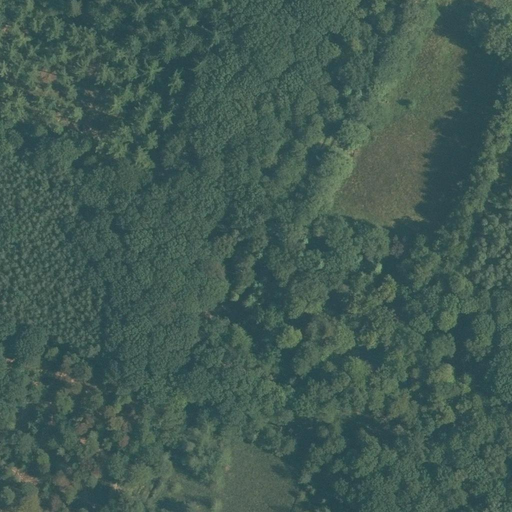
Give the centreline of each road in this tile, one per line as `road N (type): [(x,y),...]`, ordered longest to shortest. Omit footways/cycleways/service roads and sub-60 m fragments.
road 1 (track): [(275,245),(0,143)]
road 2 (track): [(275,245),(400,0)]
road 3 (track): [(511,330),(275,245)]
road 4 (track): [(275,245),(185,393)]
